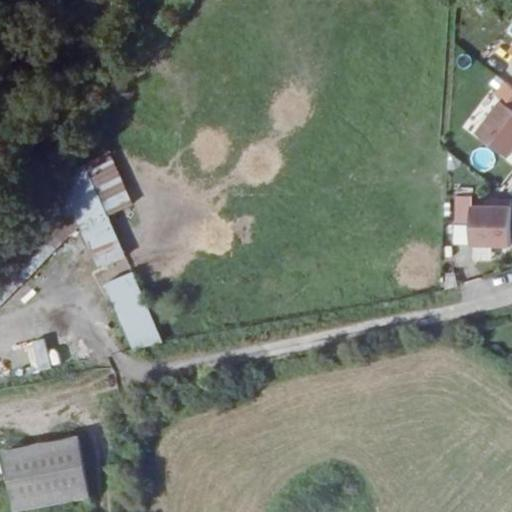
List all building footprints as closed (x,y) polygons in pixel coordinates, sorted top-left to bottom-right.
[(508,155),(511,149),(511,103),(502,96),(475,131),(508,155)] [(92,270),(123,258),(106,214),(131,205),(113,158),(111,151),(54,173),(92,270)] [(511,230),(511,199),(474,199),(472,243),(511,244),(511,230)] [(40,223),(0,264),(0,302),(59,241),(40,223)] [(130,271),(102,283),(132,352),(160,339),(130,271)] [(5,452),(17,511),(90,498),(79,438),(5,452)]
